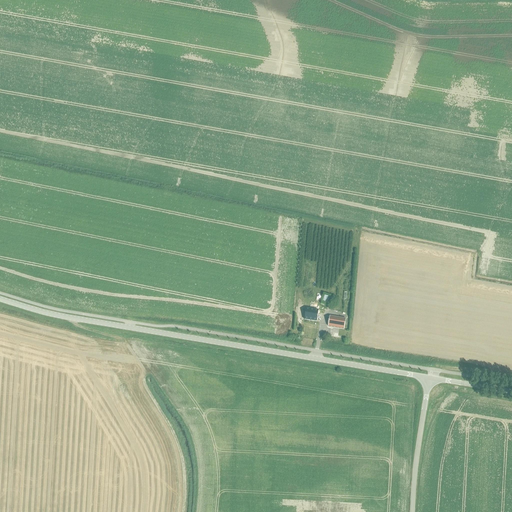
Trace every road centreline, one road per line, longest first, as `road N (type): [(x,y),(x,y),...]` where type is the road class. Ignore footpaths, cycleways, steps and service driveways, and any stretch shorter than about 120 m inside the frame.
road 1 (tertiary): [(0,299),(81,321),(429,377)]
road 2 (unclassified): [(412,511),(429,377)]
